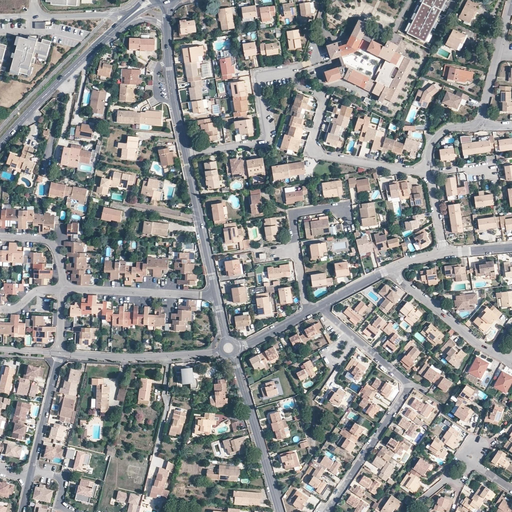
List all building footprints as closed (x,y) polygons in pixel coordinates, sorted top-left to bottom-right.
[(423,0),(423,2),(421,6),(417,12),(417,13),(414,20),(412,24),(408,32),(407,33),(426,42),(426,41),(430,33),(433,27),(436,21),(437,19),(440,13),(443,8),(446,2),(446,0),(423,0)] [(472,18),(473,18),(478,8),(477,8),(478,4),(469,0),(467,0),(459,17),(470,23),(472,18)] [(310,4),(310,2),(300,4),(302,15),(313,13),(314,10),(313,3),(310,4)] [(290,5),(283,7),(285,17),(296,15),(295,3),(290,4),(290,5)] [(244,18),(251,17),(257,16),(256,8),(256,6),(242,8),(244,18)] [(223,21),(221,21),(223,30),(234,28),(233,19),(238,18),(236,7),(231,8),(222,9),(223,20),(223,21)] [(256,8),(257,16),(257,17),(261,16),(262,18),(271,16),(269,7),(264,8),(264,7),(256,8)] [(342,77),(343,78),(380,96),(377,101),(382,103),(384,98),(394,103),(415,62),(405,57),(401,55),(401,54),(395,51),(398,45),(387,39),(384,45),(371,39),(364,35),(369,24),(358,18),(349,37),(337,41),(325,45),(321,46),(326,61),(330,59),(333,58),(336,67),(323,71),(324,71),(321,72),(325,82),(327,82),(341,77),(342,77)] [(187,23),(180,23),(181,29),(182,34),(188,33),(189,32),(196,31),(195,21),(187,22),(187,23)] [(290,39),(288,40),(290,49),(301,47),(299,30),(288,31),(290,39)] [(461,40),(463,41),(466,36),(453,30),(446,44),(456,50),(461,40)] [(47,58),(51,41),(43,39),(42,42),(37,41),(28,39),(20,37),(11,70),(28,75),(31,62),(33,58),(34,52),(39,53),(38,56),(47,58)] [(136,49),(136,51),(140,51),(140,50),(141,39),(141,38),(130,38),(130,49),(136,49)] [(141,39),(140,50),(155,50),(156,40),(150,39),(142,39),(141,39)] [(245,56),(257,55),(255,43),(243,44),(245,56)] [(267,55),(279,53),(277,44),(266,45),(265,44),(260,45),(261,55),(267,54),(267,55)] [(183,49),(186,63),(199,61),(198,56),(203,55),(202,46),(183,49)] [(230,58),(221,59),(223,80),(232,78),(231,74),(233,74),(230,58)] [(151,59),(147,67),(154,70),(158,62),(151,59)] [(107,65),(107,62),(100,61),(98,76),(110,78),(112,66),(109,65),(107,65)] [(188,73),(187,73),(188,77),(188,82),(191,82),(200,80),(202,80),(201,76),(199,76),(198,68),(201,68),(200,63),(203,63),(203,61),(199,61),(186,63),(186,69),(188,69),(188,73)] [(447,79),(456,81),(465,82),(466,79),(470,79),(472,72),(450,67),(447,79)] [(142,80),(139,80),(137,80),(137,75),(140,75),(141,75),(141,70),(125,69),(125,79),(123,79),(123,84),(135,85),(137,85),(137,84),(142,85),(142,80)] [(193,101),(203,100),(200,80),(191,82),(192,88),(190,88),(192,101),(193,101)] [(244,87),(244,81),(239,82),(239,80),(233,81),(233,83),(231,83),(234,98),(246,96),(246,95),(244,87)] [(135,85),(123,84),(121,84),(120,101),(133,102),(133,97),(131,97),(132,89),(134,89),(135,89),(135,85)] [(422,103),(422,106),(425,107),(428,106),(430,101),(428,100),(431,96),(432,95),(438,90),(433,84),(425,91),(423,91),(421,95),(418,94),(416,100),(416,101),(421,103),(422,103)] [(502,91),(502,102),(504,102),(503,111),(511,111),(511,102),(511,92),(511,88),(511,86),(500,86),(500,91),(501,91),(502,91)] [(94,99),(92,99),(90,108),(93,109),(93,113),(102,115),(106,92),(108,93),(108,90),(105,89),(104,92),(95,90),(94,99)] [(447,104),(451,106),(456,108),(461,98),(466,100),(469,96),(457,91),(455,95),(447,92),(443,102),(447,104)] [(306,110),(309,111),(310,111),(311,107),(306,106),(308,98),(304,97),(304,96),(297,94),(293,106),(306,110)] [(246,96),(234,98),(236,112),(234,113),(235,117),(238,117),(247,116),(246,111),(248,111),(247,105),(247,104),(246,96)] [(204,112),(203,100),(193,101),(194,108),(195,113),(204,112)] [(304,115),(306,110),(293,106),(292,106),(289,115),(292,116),(302,119),(303,119),(304,120),(308,121),(309,117),(307,116),(304,115)] [(332,113),(339,115),(349,118),(352,109),(341,106),(340,109),(334,107),(332,113)] [(156,123),(156,125),(162,125),(163,112),(146,111),(146,113),(141,112),(141,114),(140,124),(146,124),(146,122),(156,123)] [(129,114),(118,113),(117,122),(140,124),(141,114),(137,114),(137,112),(129,112),(129,114)] [(239,122),(241,134),(253,132),(251,115),(247,116),(238,117),(239,120),(244,119),(244,121),(239,122)] [(336,124),(335,125),(340,126),(346,128),(349,118),(339,115),(337,119),(336,124)] [(302,119),(292,116),(290,121),(287,121),(286,125),(288,125),(291,126),(301,129),(303,125),(301,124),(302,119)] [(207,140),(207,141),(219,139),(216,122),(212,122),(211,118),(198,120),(198,125),(201,124),(202,129),(205,129),(206,131),(207,135),(206,136),(207,140)] [(363,142),(367,129),(370,119),(364,118),(363,121),(357,120),(355,128),(362,131),(361,133),(359,141),(363,142)] [(335,125),(332,123),(330,123),(327,132),(329,133),(336,135),(337,135),(340,126),(335,125)] [(75,136),(91,139),(94,127),(81,125),(81,127),(76,127),(75,136)] [(291,126),(288,136),(299,139),(300,134),(302,135),(304,130),(301,129),(291,126)] [(374,141),(375,136),(376,132),(367,129),(363,142),(367,143),(368,142),(368,139),(369,140),(371,140),(374,141)] [(335,138),(336,135),(329,133),(326,142),(330,143),(329,145),(337,147),(337,146),(340,147),(342,140),(339,139),(335,138)] [(285,135),(281,149),(288,151),(288,150),(297,153),(301,140),(299,139),(288,136),(285,135)] [(131,149),(135,149),(137,149),(138,138),(128,136),(128,144),(119,143),(118,149),(123,149),(122,159),(132,160),(133,154),(131,154),(131,153),(131,149)] [(372,147),(377,149),(381,150),(385,139),(382,138),(375,136),(374,141),(372,147)] [(458,146),(462,146),(462,144),(465,144),(465,142),(472,141),(471,136),(465,136),(460,136),(460,138),(457,139),(458,146)] [(483,141),(479,142),(475,142),(477,152),(491,151),(491,149),(495,148),(494,136),(483,137),(483,138),(483,141)] [(386,149),(388,150),(391,151),(395,141),(395,140),(385,137),(385,139),(381,150),(381,151),(385,152),(385,151),(386,149)] [(406,138),(404,143),(403,148),(406,149),(411,150),(410,152),(409,154),(415,156),(419,142),(406,138)] [(500,151),(511,148),(511,139),(511,138),(498,140),(500,151)] [(403,148),(404,143),(395,141),(391,151),(401,154),(403,148)] [(477,152),(475,142),(465,144),(462,144),(462,146),(463,154),(477,152)] [(21,169),(29,148),(24,146),(22,152),(23,154),(21,158),(20,157),(20,159),(15,157),(15,155),(10,154),(7,163),(11,165),(10,167),(16,169),(17,167),(21,169)] [(29,148),(21,169),(26,170),(25,173),(31,175),(35,164),(30,162),(30,161),(29,160),(30,156),(31,156),(34,149),(29,148)] [(68,162),(78,164),(79,162),(90,164),(91,153),(80,151),(80,153),(75,152),(75,150),(64,148),(61,164),(68,166),(68,162)] [(162,167),(174,164),(173,158),(172,152),(169,153),(168,148),(158,151),(162,167)] [(450,159),(454,158),(453,148),(439,150),(441,160),(450,159)] [(254,173),(263,172),(262,166),(263,166),(263,158),(247,161),(248,172),(249,176),(254,175),(254,173)] [(248,172),(247,161),(243,161),(231,163),(231,162),(225,162),(227,175),(232,174),(248,172)] [(216,162),(205,164),(207,176),(218,175),(216,162)] [(303,163),(288,165),(290,176),(305,173),(303,163)] [(290,176),(288,165),(277,167),(273,167),(275,180),(290,177),(290,176)] [(122,185),(122,187),(122,188),(127,188),(128,185),(133,186),(135,176),(114,172),(112,180),(112,183),(117,184),(122,185)] [(218,175),(207,176),(209,189),(220,187),(218,175)] [(448,200),(458,199),(458,195),(457,188),(455,177),(445,178),(447,196),(448,196),(448,200)] [(112,183),(112,180),(103,178),(101,188),(98,187),(97,192),(109,195),(110,187),(111,187),(112,183)] [(356,185),(356,181),(355,178),(348,179),(349,189),(357,188),(356,185)] [(156,188),(158,188),(160,182),(149,179),(148,182),(144,182),(141,195),(152,198),(152,200),(150,199),(149,204),(156,206),(157,201),(159,192),(158,192),(156,191),(156,188)] [(357,192),(370,190),(368,179),(356,181),(356,185),(357,188),(357,192)] [(396,181),(396,180),(392,181),(392,182),(393,184),(388,184),(385,185),(387,197),(391,196),(391,198),(399,197),(396,181)] [(399,197),(409,195),(409,194),(408,190),(407,184),(407,182),(401,183),(401,180),(396,181),(399,197)] [(333,194),(333,196),(343,195),(341,181),(322,184),(324,195),(333,194)] [(465,187),(457,188),(458,195),(469,193),(468,181),(464,182),(465,187)] [(68,196),(69,188),(66,187),(66,186),(51,183),(49,188),(48,194),(64,197),(64,195),(68,196)] [(409,195),(409,198),(411,205),(423,203),(420,186),(418,185),(412,186),(413,194),(409,194),(409,195)] [(71,199),(84,202),(85,197),(87,190),(73,187),(73,188),(69,188),(68,196),(71,197),(71,199)] [(294,201),(294,202),(304,200),(303,195),(307,194),(306,187),(302,187),(302,191),(285,194),(287,202),(294,201)] [(259,204),(261,203),(262,203),(260,188),(250,190),(252,205),(251,205),(252,214),(261,213),(259,204)] [(476,207),(493,204),(492,195),(484,196),(483,191),(478,192),(479,196),(474,197),(476,207)] [(215,221),(214,221),(215,226),(224,225),(227,224),(226,219),(225,220),(225,219),(222,201),(212,203),(213,214),(215,214),(216,221),(215,221)] [(363,225),(377,223),(374,203),(362,205),(362,208),(364,219),(362,219),(363,225)] [(451,219),(461,217),(458,203),(449,205),(451,219)] [(111,220),(121,222),(122,216),(121,216),(122,212),(104,207),(102,218),(111,220)] [(2,213),(1,225),(1,228),(5,228),(5,226),(6,218),(12,219),(12,210),(2,210),(2,213)] [(12,210),(12,219),(19,219),(18,224),(18,228),(22,229),(23,210),(12,210)] [(23,210),(22,229),(26,229),(27,219),(33,220),(33,215),(34,211),(23,210)] [(43,233),(43,229),(44,224),(44,215),(33,215),(33,220),(33,224),(39,224),(39,233),(43,233)] [(44,215),(44,224),(48,224),(50,224),(50,228),(54,227),(55,216),(44,215)] [(506,227),(506,229),(511,228),(511,218),(505,219),(504,216),(500,216),(502,227),(506,227)] [(277,233),(278,233),(275,217),(265,219),(266,223),(265,223),(267,241),(276,240),(276,239),(275,234),(277,233)] [(463,231),(461,217),(451,219),(453,232),(463,231)] [(479,230),(497,227),(495,217),(478,220),(479,230)] [(310,222),(304,223),(306,235),(307,240),(313,239),(312,234),(327,232),(325,220),(318,221),(318,223),(311,224),(310,222)] [(416,226),(415,220),(413,220),(404,221),(406,229),(416,227),(416,226)] [(151,232),(151,234),(167,236),(168,229),(169,229),(169,224),(145,222),(144,232),(151,232)] [(71,232),(78,233),(78,224),(67,223),(67,235),(71,235),(71,232)] [(237,234),(237,230),(236,223),(233,223),(230,224),(227,224),(224,225),(225,229),(226,229),(228,238),(225,239),(226,244),(239,242),(240,242),(239,237),(238,237),(237,234)] [(424,232),(425,231),(423,228),(414,233),(416,236),(414,238),(420,248),(426,245),(424,242),(428,239),(426,235),(424,232)] [(384,248),(384,251),(389,249),(387,242),(386,236),(379,237),(378,235),(374,236),(377,244),(373,245),(375,252),(375,255),(379,254),(379,252),(378,249),(383,248),(384,248)] [(369,250),(370,252),(370,253),(375,252),(373,245),(372,241),(368,242),(366,236),(362,237),(362,239),(356,240),(359,253),(369,250)] [(397,239),(387,242),(389,249),(399,247),(397,239)] [(81,242),(78,241),(71,241),(64,241),(64,246),(73,246),(73,252),(82,253),(82,242),(81,242)] [(12,261),(13,242),(9,242),(8,252),(2,252),(2,260),(12,261)] [(23,261),(23,256),(23,252),(17,252),(17,243),(13,242),(12,261),(23,261)] [(315,258),(315,259),(320,258),(320,256),(323,255),(323,252),(326,252),(325,243),(310,245),(311,250),(313,250),(315,258)] [(34,263),(41,263),(41,257),(41,253),(30,252),(30,256),(32,257),(32,263),(34,263)] [(82,253),(73,252),(67,252),(67,256),(76,257),(76,263),(85,264),(85,253),(82,253)] [(176,263),(179,263),(182,263),(188,263),(188,253),(179,253),(179,259),(176,258),(176,263)] [(157,277),(158,259),(147,258),(147,263),(147,267),(153,267),(153,277),(157,277)] [(168,259),(158,259),(157,277),(161,277),(161,268),(168,268),(168,259)] [(228,276),(241,274),(239,260),(225,261),(228,276)] [(114,280),(115,262),(105,261),(104,270),(110,270),(110,280),(114,280)] [(478,266),(478,264),(474,264),(476,276),(480,275),(479,273),(484,272),(484,275),(490,274),(490,277),(495,276),(493,261),(485,263),(485,265),(479,266),(478,266)] [(125,271),(126,266),(126,262),(115,262),(114,280),(118,280),(119,271),(125,271)] [(336,277),(343,276),(343,274),(349,273),(347,262),(334,264),(336,277)] [(43,263),(41,263),(34,263),(34,273),(52,274),(52,270),(43,270),(43,263)] [(85,264),(76,263),(76,267),(76,270),(72,270),(71,274),(76,274),(80,274),(84,274),(85,264)] [(147,267),(147,263),(136,263),(136,266),(136,270),(140,270),(143,270),(142,275),(147,275),(147,267)] [(187,274),(192,274),(193,263),(188,263),(182,263),(182,269),(181,270),(180,274),(187,274)] [(510,263),(503,264),(506,277),(511,276),(511,266),(510,267),(510,263)] [(285,267),(280,268),(273,269),(273,268),(267,268),(269,279),(287,276),(286,272),(290,272),(289,265),(285,265),(285,267)] [(456,265),(444,266),(446,276),(452,275),(452,278),(456,278),(456,282),(467,281),(465,266),(461,267),(460,267),(457,267),(456,265)] [(136,278),(136,277),(136,270),(136,266),(126,266),(125,271),(125,275),(129,275),(132,275),(132,278),(136,278)] [(428,282),(428,283),(428,285),(433,284),(437,284),(438,284),(435,267),(431,268),(431,269),(420,271),(421,281),(424,280),(427,280),(428,282)] [(52,274),(34,273),(33,284),(46,284),(46,278),(49,278),(52,279),(52,274)] [(84,274),(80,274),(80,278),(80,281),(78,281),(78,285),(88,285),(88,281),(88,274),(84,274)] [(195,274),(192,274),(187,274),(186,280),(177,280),(177,284),(195,285),(195,274)] [(313,286),(326,284),(325,279),(325,274),(311,276),(313,286)] [(5,294),(9,294),(17,294),(17,290),(14,290),(14,287),(14,283),(6,283),(5,294)] [(388,299),(382,305),(388,310),(400,295),(386,283),(381,290),(388,295),(390,297),(388,298),(388,299)] [(234,303),(246,301),(244,287),(232,288),(234,303)] [(281,304),(292,302),(290,288),(279,289),(281,304)] [(511,309),(511,308),(511,290),(502,292),(503,296),(502,297),(503,307),(511,306),(511,309)] [(458,306),(461,308),(465,308),(470,307),(469,307),(469,304),(478,303),(477,293),(456,295),(457,300),(458,306)] [(92,314),(92,295),(88,295),(88,299),(82,299),(82,305),(81,313),(92,314)] [(103,314),(103,305),(96,305),(97,295),(92,295),(92,314),(103,314)] [(381,304),(382,305),(388,299),(388,298),(390,297),(388,295),(386,297),(386,298),(381,304)] [(259,315),(271,313),(268,297),(257,299),(259,315)] [(179,305),(178,310),(190,310),(197,311),(197,300),(187,299),(187,306),(179,305)] [(113,320),(113,315),(113,311),(107,311),(107,302),(103,301),(103,305),(103,314),(102,320),(113,320)] [(347,315),(349,314),(358,322),(361,317),(356,313),(358,312),(361,314),(367,307),(361,301),(354,309),(355,310),(354,311),(348,306),(343,312),(347,315)] [(400,310),(407,316),(414,323),(421,315),(416,311),(415,312),(412,310),(413,309),(414,308),(407,302),(400,310)] [(378,307),(385,313),(388,310),(382,305),(381,304),(378,307)] [(81,313),(82,305),(71,305),(70,317),(74,317),(75,314),(81,314),(81,313)] [(113,315),(113,320),(113,324),(128,325),(128,324),(129,312),(124,312),(124,306),(119,306),(119,315),(113,315)] [(144,324),(144,316),(138,315),(138,306),(134,306),(133,312),(133,324),(144,324)] [(144,316),(144,324),(154,325),(155,316),(148,316),(149,307),(145,306),(144,310),(144,316)] [(489,323),(491,324),(494,321),(495,321),(502,313),(494,307),(491,311),(486,307),(473,322),(482,330),(489,323)] [(190,310),(178,310),(178,314),(181,314),(181,316),(180,320),(184,321),(190,321),(190,310)] [(243,316),(235,317),(236,327),(237,327),(242,326),(243,326),(250,325),(248,315),(248,312),(243,313),(243,316)] [(155,316),(154,325),(165,325),(165,324),(165,313),(162,313),(161,316),(159,316),(155,316)] [(349,314),(347,315),(350,318),(349,319),(355,324),(358,322),(349,314)] [(14,333),(15,315),(10,315),(10,318),(4,318),(4,332),(14,333)] [(25,326),(25,325),(19,325),(19,315),(15,315),(14,333),(25,333),(25,326)] [(43,319),(44,316),(32,316),(32,319),(34,319),(34,326),(37,326),(44,327),(45,319),(43,319)] [(412,326),(414,323),(407,316),(404,319),(412,326)] [(371,333),(370,335),(373,338),(378,332),(377,331),(380,328),(385,322),(379,317),(372,324),(372,325),(371,326),(369,324),(365,328),(371,333)] [(175,320),(173,320),(173,324),(175,324),(175,331),(184,331),(184,321),(180,320),(175,320)] [(387,324),(383,330),(385,332),(390,327),(392,324),(389,322),(387,324)] [(309,338),(313,336),(323,331),(318,323),(305,330),(306,333),(303,335),(307,342),(310,340),(309,340),(309,338)] [(484,332),(491,324),(489,323),(482,330),(484,332)] [(433,328),(429,325),(427,327),(425,326),(420,332),(426,337),(428,335),(437,343),(444,335),(435,327),(433,328)] [(44,327),(37,326),(37,342),(46,342),(46,331),(55,331),(56,327),(44,327)] [(74,327),(72,327),(72,332),(80,332),(82,332),(82,338),(80,338),(80,345),(91,345),(91,339),(96,339),(96,328),(81,327),(74,327)] [(383,344),(387,347),(393,352),(397,348),(392,343),(393,342),(396,345),(401,338),(395,333),(396,331),(390,327),(385,332),(390,336),(383,344)] [(302,342),(303,344),(307,342),(303,335),(299,337),(297,334),(289,338),(294,346),(298,345),(302,342)] [(435,346),(437,343),(428,335),(426,337),(427,338),(427,339),(435,346)] [(440,348),(444,351),(453,340),(449,337),(448,338),(440,348)] [(411,341),(410,340),(403,348),(406,350),(414,341),(413,339),(411,341)] [(453,340),(444,351),(448,355),(445,358),(453,365),(458,359),(459,359),(465,353),(462,350),(460,351),(459,353),(452,347),(454,346),(456,343),(453,340)] [(262,354),(267,363),(270,361),(274,359),(278,356),(273,347),(265,351),(265,352),(262,354)] [(405,355),(401,359),(411,367),(414,363),(410,359),(411,358),(414,360),(420,352),(413,347),(407,354),(407,355),(406,356),(405,355)] [(270,369),(267,363),(262,354),(259,355),(258,355),(250,360),(255,369),(259,367),(263,365),(266,371),(270,369)] [(468,372),(480,379),(489,363),(477,357),(468,372)] [(349,370),(347,372),(350,374),(352,372),(355,375),(353,377),(355,378),(358,380),(360,376),(362,376),(364,373),(363,372),(366,368),(352,358),(345,368),(349,370)] [(402,365),(408,370),(411,367),(401,359),(400,361),(403,363),(402,365)] [(311,378),(316,375),(312,369),(311,366),(312,365),(310,360),(303,364),(311,378)] [(435,383),(440,375),(425,363),(418,372),(431,381),(432,381),(435,383)] [(23,378),(30,380),(33,381),(34,377),(35,375),(37,376),(42,377),(44,368),(39,367),(39,368),(28,366),(26,375),(24,374),(23,378)] [(0,393),(8,395),(14,369),(6,367),(4,375),(2,375),(0,383),(0,393)] [(65,379),(63,388),(62,393),(75,396),(76,391),(74,391),(76,383),(78,383),(81,372),(70,369),(69,377),(68,379),(65,379)] [(190,374),(192,374),(191,369),(181,370),(182,384),(190,383),(191,383),(190,374)] [(300,381),(308,377),(304,370),(297,373),(300,381)] [(350,374),(347,372),(345,376),(353,381),(355,378),(353,377),(355,375),(352,372),(350,374)] [(493,388),(505,394),(511,381),(511,377),(501,372),(493,388)] [(451,382),(440,375),(435,383),(437,385),(445,391),(451,382)] [(35,393),(37,386),(29,384),(30,380),(23,378),(20,377),(16,393),(34,397),(35,393)] [(96,387),(105,387),(105,379),(93,378),(93,384),(96,384),(96,387)] [(381,393),(386,396),(390,389),(393,386),(391,385),(392,384),(390,382),(389,383),(387,383),(386,385),(376,378),(371,385),(380,391),(382,392),(381,393)] [(138,400),(148,402),(151,380),(141,379),(138,400)] [(273,385),(274,384),(273,381),(265,384),(266,387),(261,389),(264,398),(269,396),(270,397),(273,396),(273,395),(278,394),(276,388),(276,389),(274,389),(273,385)] [(225,405),(224,397),(224,395),(222,395),(222,392),(224,392),(226,392),(226,388),(225,388),(224,384),(214,385),(215,399),(210,400),(210,409),(216,408),(216,406),(225,405)] [(471,394),(474,390),(466,385),(456,398),(458,400),(466,405),(470,399),(472,400),(474,396),(471,394)] [(106,402),(107,393),(109,393),(109,388),(105,387),(96,387),(96,409),(100,409),(100,413),(105,413),(106,402)] [(345,394),(345,393),(338,389),(336,392),(331,389),(326,397),(330,400),(330,401),(333,403),(334,403),(338,406),(341,401),(340,400),(345,394)] [(123,403),(126,391),(119,390),(116,401),(123,403)] [(0,416),(3,417),(3,413),(0,411),(1,408),(4,409),(6,404),(9,405),(10,400),(0,397),(0,416)] [(64,397),(62,403),(59,415),(61,415),(60,420),(70,422),(75,400),(64,397)] [(227,397),(224,397),(225,405),(216,406),(216,408),(227,407),(227,397)] [(374,414),(379,406),(374,403),(373,404),(364,397),(359,404),(367,410),(368,409),(369,410),(367,413),(372,416),(374,414)] [(420,413),(425,416),(431,406),(427,402),(425,404),(415,398),(410,405),(419,411),(419,410),(421,411),(420,413)] [(466,416),(468,417),(469,418),(474,410),(466,405),(458,400),(455,404),(459,406),(454,414),(464,420),(466,416)] [(17,420),(24,422),(25,422),(26,418),(25,418),(23,417),(25,409),(30,410),(31,405),(17,401),(13,419),(17,420)] [(450,411),(454,414),(459,406),(455,404),(450,411)] [(382,408),(379,406),(374,414),(377,416),(382,408)] [(433,407),(431,406),(425,416),(426,417),(433,407)] [(407,411),(416,417),(417,414),(409,408),(407,411)] [(493,420),(498,422),(502,412),(493,408),(492,412),(487,411),(484,420),(492,423),(493,420)] [(176,433),(176,434),(180,435),(183,423),(184,423),(185,418),(184,418),(185,414),(174,411),(172,420),(173,420),(172,426),(171,426),(169,431),(176,433)] [(416,417),(407,411),(404,415),(413,421),(416,417)] [(271,424),(272,427),(285,424),(284,420),(281,421),(279,412),(270,414),(271,419),(273,423),(271,424)] [(204,432),(205,433),(205,434),(206,435),(208,434),(209,433),(209,427),(208,427),(208,425),(210,425),(214,425),(215,421),(213,421),(213,416),(204,415),(204,418),(195,417),(194,434),(200,434),(200,433),(200,432),(204,432)] [(406,430),(405,432),(408,434),(414,438),(418,431),(418,430),(419,427),(413,423),(412,425),(410,424),(411,423),(403,417),(398,424),(406,430)] [(24,432),(26,432),(27,427),(23,426),(24,422),(17,420),(13,419),(12,425),(14,425),(12,438),(22,440),(24,432)] [(234,423),(236,432),(239,431),(238,427),(243,426),(241,420),(237,421),(237,422),(234,423)] [(344,431),(354,438),(356,435),(359,437),(364,429),(355,422),(350,430),(346,427),(344,431)] [(52,433),(49,432),(48,438),(60,440),(63,430),(65,430),(66,426),(54,424),(53,428),(52,433)] [(285,424),(272,427),(273,432),(275,431),(277,439),(277,440),(286,437),(285,434),(284,428),(286,427),(285,424)] [(453,442),(457,437),(459,433),(450,427),(443,437),(446,439),(444,442),(445,443),(453,448),(455,444),(453,442)] [(354,438),(344,431),(342,434),(343,435),(347,438),(341,446),(349,451),(354,443),(355,443),(352,441),(354,438)] [(347,438),(343,435),(337,443),(341,446),(347,438)] [(442,457),(446,451),(441,448),(445,443),(444,442),(434,435),(432,438),(434,439),(430,445),(432,446),(429,449),(441,457),(442,457)] [(226,449),(228,454),(229,454),(238,451),(238,453),(239,455),(245,453),(242,444),(240,445),(240,443),(242,442),(245,441),(244,437),(232,440),(231,439),(222,441),(224,449),(226,449)] [(394,452),(399,455),(401,451),(403,452),(405,454),(406,451),(409,447),(399,440),(397,442),(391,438),(386,445),(393,450),(394,449),(395,450),(394,452)] [(3,444),(1,452),(1,454),(13,456),(14,453),(20,455),(22,448),(7,444),(7,445),(3,444)] [(54,454),(61,456),(63,450),(47,445),(44,457),(51,459),(51,456),(53,455),(54,454)] [(108,445),(106,455),(115,457),(116,450),(112,449),(113,446),(108,445)] [(387,454),(391,456),(392,458),(395,454),(390,450),(389,451),(383,447),(381,450),(387,454)] [(497,461),(498,462),(506,467),(509,462),(503,458),(506,454),(499,449),(491,461),(495,464),(497,461)] [(96,457),(67,450),(65,458),(76,461),(74,469),(86,472),(88,466),(94,467),(96,457)] [(384,467),(381,472),(389,477),(393,470),(391,469),(394,466),(388,462),(386,464),(384,463),(385,462),(381,459),(383,457),(387,460),(388,460),(391,456),(387,454),(381,450),(372,463),(380,468),(382,466),(384,467)] [(286,466),(284,466),(285,469),(299,466),(295,453),(290,455),(289,454),(286,455),(286,456),(281,457),(283,462),(285,462),(286,466)] [(327,466),(320,462),(318,461),(321,456),(318,454),(313,463),(313,462),(311,465),(316,469),(318,465),(325,469),(327,466)] [(336,474),(338,471),(336,470),(341,463),(336,460),(334,462),(325,455),(320,462),(327,466),(330,469),(329,470),(335,474),(336,474)] [(420,458),(411,472),(418,477),(421,473),(423,475),(430,465),(420,458)] [(157,494),(157,495),(161,496),(164,484),(165,484),(168,473),(173,474),(175,466),(167,462),(165,469),(159,468),(158,474),(157,474),(156,480),(155,480),(154,486),(153,486),(152,486),(151,492),(157,494)] [(240,471),(239,471),(239,468),(229,467),(229,470),(225,470),(226,467),(219,466),(218,475),(212,475),(212,471),(206,470),(206,479),(228,481),(236,482),(237,477),(239,478),(240,471)] [(322,473),(316,469),(312,475),(314,476),(309,483),(316,488),(317,487),(318,488),(316,491),(320,494),(325,487),(327,484),(323,481),(322,482),(318,480),(322,473)] [(413,491),(414,491),(419,484),(417,483),(420,478),(418,477),(411,472),(409,471),(400,484),(405,487),(406,485),(406,486),(413,491)] [(386,481),(389,477),(381,472),(378,476),(386,481)] [(373,493),(375,490),(380,483),(375,480),(371,485),(370,484),(372,481),(364,476),(359,483),(367,488),(368,487),(369,488),(368,490),(373,493)] [(93,482),(81,479),(79,486),(78,486),(78,489),(75,489),(74,493),(76,494),(74,500),(81,502),(82,500),(88,502),(90,497),(94,498),(96,486),(93,485),(93,482)] [(7,491),(12,492),(13,486),(4,484),(4,485),(3,484),(3,483),(0,482),(0,495),(5,497),(7,491)] [(39,500),(49,502),(52,490),(47,489),(47,486),(40,484),(39,487),(36,487),(34,496),(40,497),(39,500)] [(405,487),(400,484),(399,486),(408,492),(409,490),(413,493),(414,491),(406,486),(406,485),(405,487)] [(481,484),(474,495),(482,501),(484,497),(488,499),(493,491),(481,484)] [(364,494),(361,493),(355,488),(353,492),(361,498),(364,494)] [(305,500),(306,501),(308,498),(297,490),(290,501),(294,505),(297,508),(298,507),(301,509),(304,505),(303,504),(305,500)] [(136,511),(140,496),(119,492),(117,499),(131,503),(128,511),(136,511)] [(241,502),(248,503),(259,504),(259,500),(261,500),(261,494),(233,492),(233,497),(234,497),(234,503),(241,504),(241,502)] [(360,511),(364,506),(366,503),(361,500),(360,502),(358,501),(359,500),(351,495),(346,502),(354,507),(355,506),(357,507),(355,510),(357,511),(360,511)] [(396,506),(398,507),(401,502),(391,495),(380,511),(381,511),(391,511),(394,508),(396,506)] [(482,501),(474,495),(473,497),(474,498),(472,501),(471,500),(466,497),(464,500),(465,501),(463,505),(471,510),(474,507),(477,509),(483,501),(482,501)] [(503,500),(504,498),(500,495),(495,504),(499,507),(496,511),(509,511),(511,508),(511,505),(507,502),(503,500)] [(449,499),(444,498),(441,496),(440,498),(439,498),(437,504),(436,503),(433,509),(439,511),(442,506),(446,508),(444,511),(448,511),(453,499),(450,497),(449,499)] [(34,511),(46,511),(47,509),(42,508),(42,505),(35,503),(33,511),(34,511)]
